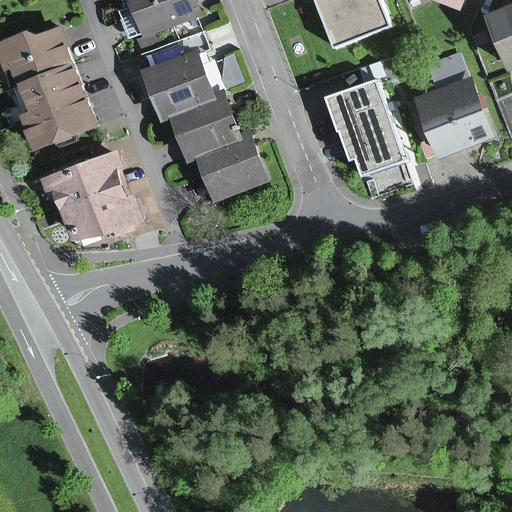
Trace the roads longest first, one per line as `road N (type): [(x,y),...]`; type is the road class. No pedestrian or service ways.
road 1 (residential): [(336,234),(186,264),(96,288),(50,310)]
road 2 (residential): [(336,234),(247,0)]
road 3 (secondary): [(149,511),(50,310)]
road 4 (secondary): [(17,326),(106,511)]
road 5 (residential): [(511,186),(336,234)]
